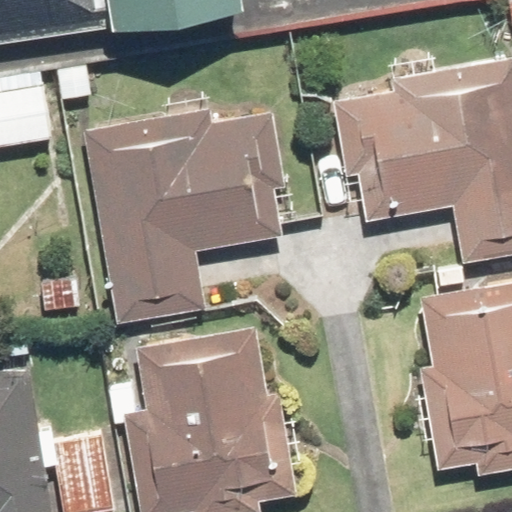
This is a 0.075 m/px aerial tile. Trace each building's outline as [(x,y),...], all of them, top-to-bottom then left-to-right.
[(0,0),(0,28),(113,13),(110,0),(0,0)] [(511,251),(511,44),(408,63),(411,81),(338,93),(359,211),(462,194),(473,258),(511,251)] [(57,73),(0,80),(0,137),(64,129),(57,73)] [(224,100),(96,120),(126,307),(217,292),(208,236),(306,220),(287,104),(226,114),(224,100)] [(511,271),(431,285),(442,352),(429,354),(448,465),(485,459),(487,466),(511,461),(511,271)] [(276,392),(266,319),(143,335),(149,376),(122,379),(127,415),(139,414),(151,511),(203,504),(204,511),(209,511),(272,504),(271,492),(305,487),(293,389),(276,392)] [(0,511),(71,511),(71,510),(131,501),(117,420),(49,431),(37,358),(0,363),(0,511)]
